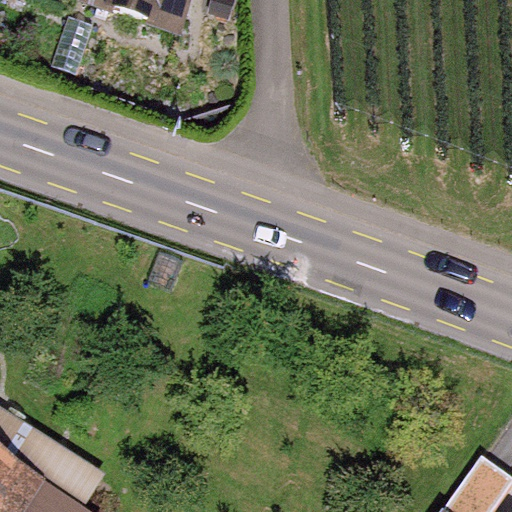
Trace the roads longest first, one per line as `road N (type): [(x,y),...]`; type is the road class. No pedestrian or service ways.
road 1 (primary): [(511,320),(0,137)]
road 2 (track): [(271,0),(277,108),(267,172),(247,223)]
